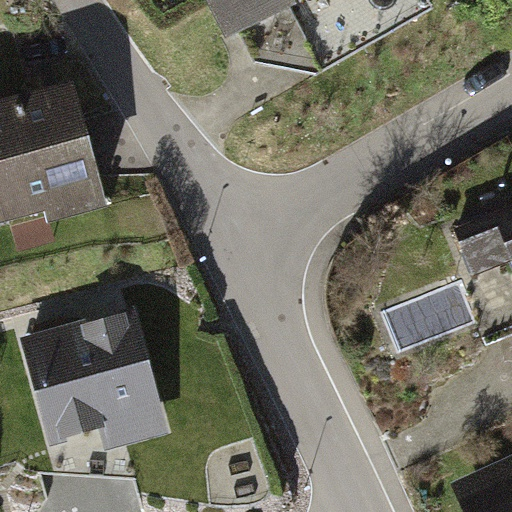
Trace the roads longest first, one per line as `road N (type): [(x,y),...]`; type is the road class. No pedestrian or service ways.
road 1 (residential): [(511,85),(240,253)]
road 2 (residential): [(240,253),(81,0)]
road 3 (residential): [(360,511),(240,253)]
